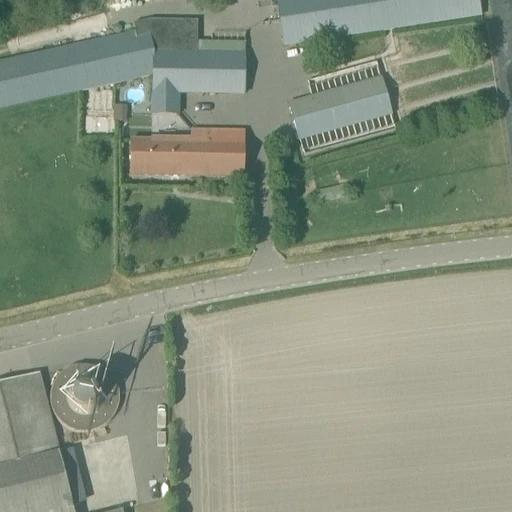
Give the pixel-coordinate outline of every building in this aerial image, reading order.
[(480,18),(477,0),(277,0),(284,47),(480,18)] [(125,33),(89,41),(0,61),(0,110),(112,85),(132,81),(151,76),(150,115),(179,115),(179,94),(244,95),(244,53),(196,53),(196,42),(196,21),(148,21),(133,24),(135,31),(125,33)] [(381,79),(308,100),(288,105),(298,140),(391,114),(381,79)] [(152,145),(132,145),(131,176),(243,178),(244,133),(203,134),(203,141),(152,141),(152,145)] [(52,415),(54,418),(56,421),(58,424),(61,426),(63,428),(66,430),(69,432),(72,433),(75,434),(79,434),(82,435),(85,435),(89,435),(92,434),(95,433),(99,432),(102,430),(104,428),(107,426),(110,424),(112,422),(114,419),(116,416),(117,413),(118,410),(119,406),(120,403),(120,400),(120,399),(120,396),(119,392),(118,389),(117,386),(116,383),(114,380),(112,377),(110,375),(108,372),(105,370),(103,369),(94,383),(91,382),(89,381),(86,380),(83,380),(78,380),(74,365),(73,365),(70,367),(67,368),(64,370),(61,372),(59,374),(56,377),(54,379),(53,382),(51,385),(50,389),(49,392),(49,395),(48,399),(49,403),(49,406),(50,409),(51,412),(52,415)] [(0,511),(72,511),(38,375),(0,384),(0,511)]
